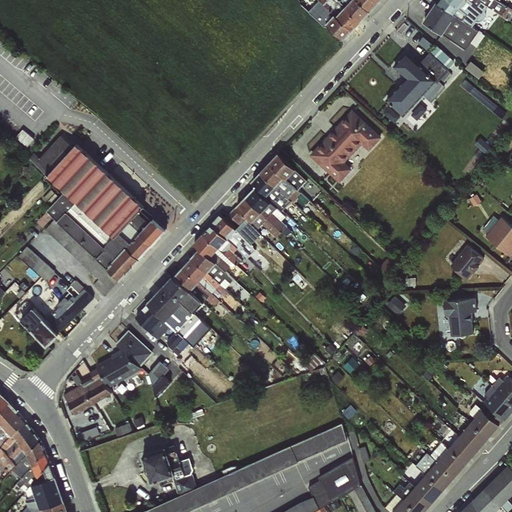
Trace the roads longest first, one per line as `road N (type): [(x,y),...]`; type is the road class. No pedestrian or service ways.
road 1 (tertiary): [(407,0),(31,399)]
road 2 (unknown): [(195,220),(70,113)]
road 3 (tertiary): [(87,511),(57,431),(31,399)]
